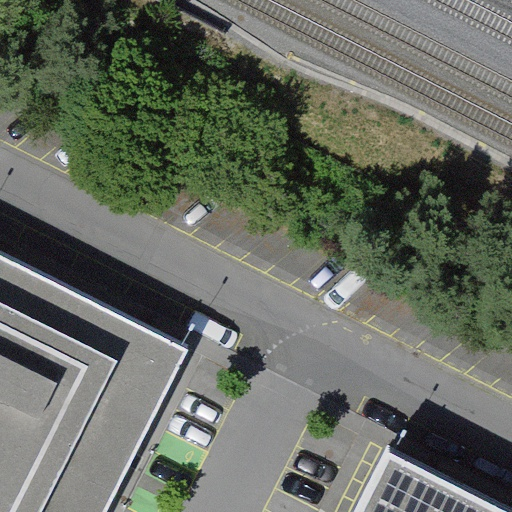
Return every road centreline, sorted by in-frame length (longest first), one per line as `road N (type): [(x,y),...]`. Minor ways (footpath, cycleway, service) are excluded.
road 1 (residential): [(0,179),(317,338)]
road 2 (residential): [(317,338),(511,436)]
road 3 (residential): [(231,511),(317,338)]
